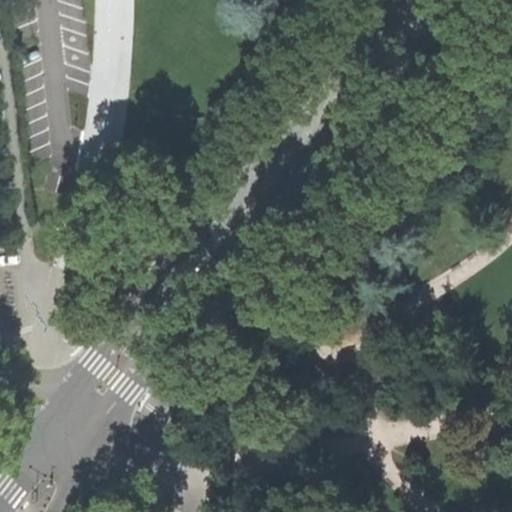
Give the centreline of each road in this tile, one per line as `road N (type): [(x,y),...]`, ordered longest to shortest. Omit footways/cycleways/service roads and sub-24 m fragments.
road 1 (residential): [(493,0),(194,372),(140,342)]
road 2 (secondary): [(415,0),(140,342)]
road 3 (residential): [(68,438),(0,325)]
road 4 (secondary): [(140,342),(68,438)]
